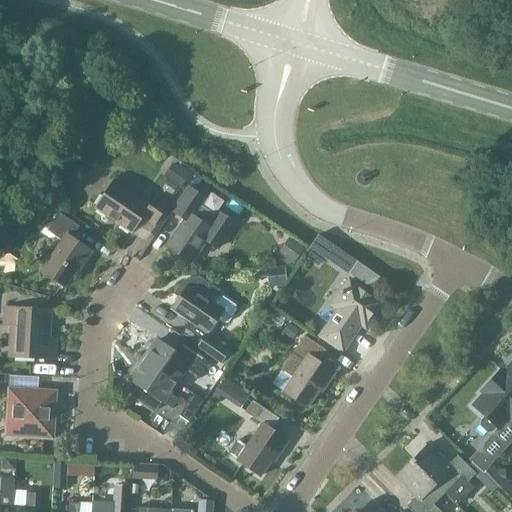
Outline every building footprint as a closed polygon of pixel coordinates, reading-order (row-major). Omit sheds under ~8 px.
[(113,182),(95,208),(131,233),(142,216),(154,225),(168,205),(156,196),(149,206),(113,182)] [(216,217),(200,206),(204,199),(189,188),(173,211),(185,220),(166,247),(190,263),(205,240),(217,248),(234,224),(218,213),(216,217)] [(77,274),(92,252),(71,238),(79,227),(59,213),(47,231),(62,241),(41,272),(64,287),(75,272),(77,274)] [(365,328),(382,303),(349,280),(332,305),(338,310),(320,336),(342,351),(356,330),(354,329),(358,323),(365,328)] [(235,306),(222,298),(218,298),(214,304),(187,286),(171,309),(189,321),(179,336),(197,348),(207,333),(207,334),(217,319),(223,323),(228,322),(236,310),(235,306)] [(54,359),(55,339),(46,338),(47,310),(5,308),(4,325),(14,326),(12,357),(54,359)] [(324,387),(334,373),(317,362),(325,350),(304,336),(281,369),(293,377),(283,393),(306,409),(322,385),(324,387)] [(143,360),(176,383),(184,371),(197,380),(210,362),(184,345),(178,355),(156,340),(143,360)] [(169,393),(176,383),(143,360),(129,380),(172,409),(178,399),(169,393)] [(3,364),(3,375),(33,376),(33,364),(3,364)] [(511,421),(511,364),(504,373),(501,370),(481,392),(484,395),(474,406),(484,416),(480,420),(479,426),(488,434),(493,432),(497,428),(498,428),(508,417),(511,421)] [(8,388),(5,436),(53,439),(56,391),(8,388)] [(193,394),(179,416),(189,423),(203,401),(193,394)] [(277,457),(287,441),(271,430),(279,419),(252,401),(244,412),(262,424),(246,446),(238,441),(235,442),(229,451),(229,454),(237,460),(237,461),(260,477),(274,456),(277,457)] [(411,461),(444,494),(461,477),(467,483),(476,474),(457,455),(448,464),(428,444),(411,461)] [(440,511),(433,505),(444,494),(411,461),(394,477),(415,498),(406,506),(411,511),(440,511)] [(0,511),(11,511),(12,506),(13,479),(1,478),(0,488),(0,511)] [(12,506),(11,511),(34,511),(35,493),(26,493),(25,507),(12,506)] [(359,511),(400,511),(383,511),(371,500),(359,511)] [(77,511),(78,504),(69,503),(68,511),(77,511)]
